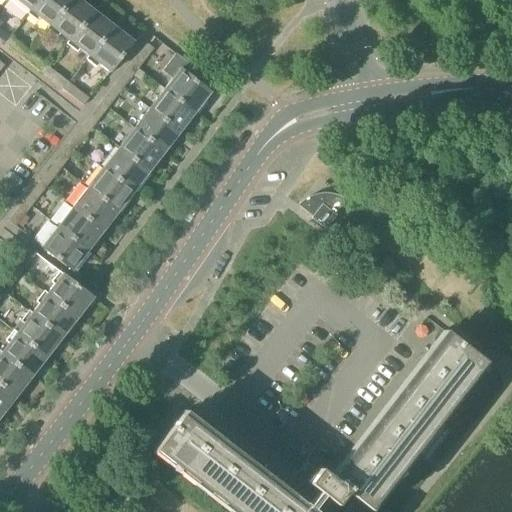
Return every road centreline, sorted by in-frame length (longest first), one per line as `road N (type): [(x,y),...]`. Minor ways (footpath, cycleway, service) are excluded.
road 1 (tertiary): [(0,508),(255,170)]
road 2 (tertiary): [(362,116),(499,96)]
road 3 (tertiary): [(499,96),(450,84),(370,93)]
road 4 (tertiary): [(255,170),(295,137),(362,116)]
road 5 (tertiary): [(342,98),(290,119),(252,162),(255,170)]
